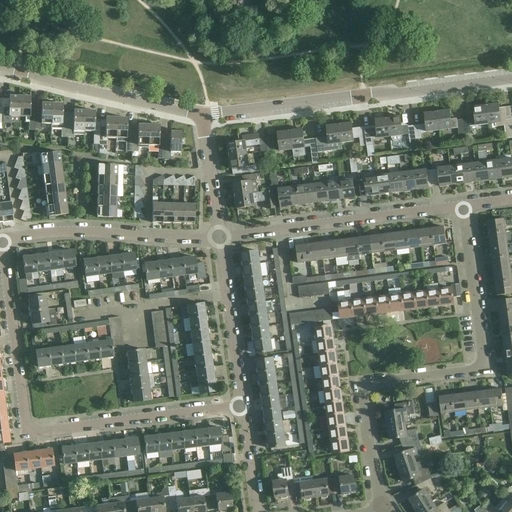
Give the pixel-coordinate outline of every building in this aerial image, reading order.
[(2,123),(19,124),(19,117),(19,96),(9,96),(9,108),(3,108),(2,123)] [(29,131),(35,131),(35,115),(30,115),(30,96),(19,96),(19,117),(25,117),(25,123),(29,123),(29,131)] [(35,131),(41,131),(41,129),(46,129),(46,124),(51,124),(52,103),(41,103),(40,115),(35,115),(35,131)] [(61,138),(67,138),(67,122),(62,122),(62,104),(52,103),(51,124),(51,129),(61,129),(61,138)] [(504,126),(506,139),(511,137),(511,115),(511,106),(499,108),(498,104),(486,106),(489,124),(495,123),(495,127),(504,126)] [(462,119),(464,133),(470,132),(470,126),(489,124),(486,106),(473,107),(474,114),(470,117),(470,116),(469,116),(468,117),(467,117),(468,119),(462,119)] [(67,138),(73,138),(73,135),(84,135),(84,131),(83,131),(84,111),(73,110),(73,123),(67,122),(67,138)] [(457,128),(458,134),(464,133),(462,119),(457,120),(457,119),(451,119),(450,110),(437,112),(439,130),(452,129),(457,128)] [(96,154),(99,155),(99,129),(94,129),(94,111),(84,111),(83,131),(84,131),(93,132),(93,145),(94,145),(94,150),(96,151),(96,154)] [(414,126),(416,140),(422,139),(421,132),(439,130),(437,112),(425,113),(426,124),(414,126)] [(99,155),(114,157),(115,154),(107,152),(107,138),(115,138),(116,118),(105,117),(105,129),(99,129),(99,155)] [(395,143),(397,143),(400,142),(401,139),(402,136),(402,135),(403,135),(408,134),(409,140),(416,140),(414,126),(402,127),(400,117),(388,118),(390,137),(391,137),(391,138),(392,141),(395,143)] [(116,118),(115,138),(116,138),(116,142),(125,142),(125,152),(131,152),(132,136),(126,136),(127,118),(116,118)] [(376,126),(370,126),(372,139),(378,138),(390,137),(388,118),(375,120),(376,126)] [(365,127),(352,128),(352,123),(339,124),(342,143),(354,141),(354,139),(359,138),(360,147),(367,146),(365,127)] [(132,136),(131,152),(138,152),(138,147),(148,148),(148,125),(138,124),(137,136),(132,136)] [(322,138),(316,138),(318,152),(342,149),(342,143),(340,130),(339,124),(327,126),(328,138),(322,138)] [(148,148),(148,149),(158,150),(157,159),(164,159),(164,144),(159,144),(159,125),(148,125),(148,148)] [(365,127),(367,146),(373,145),(370,126),(365,127)] [(310,147),(312,164),(319,163),(317,152),(318,152),(316,138),(304,140),(303,130),(290,131),(292,149),(305,148),(310,147)] [(164,159),(170,159),(170,157),(173,157),(174,155),(174,152),(180,153),(181,132),(170,131),(169,144),(164,144),(164,159)] [(292,149),(290,131),(277,133),(280,151),(292,149)] [(227,143),(228,156),(247,154),(246,147),(260,145),(261,152),(268,151),(266,138),(261,139),(260,134),(243,136),(244,141),(227,143)] [(273,137),(266,138),(268,151),(274,150),(273,137)] [(40,154),(41,164),(61,162),(60,152),(40,154)] [(247,154),(228,156),(230,169),(232,169),(233,174),(255,171),(254,165),(248,166),(247,154)] [(373,156),(361,157),(362,165),(374,164),(373,156)] [(394,156),(387,157),(388,164),(388,165),(400,164),(399,156),(394,156)] [(511,159),(511,156),(499,158),(499,160),(502,179),(511,177),(511,159),(511,158),(511,159)] [(14,168),(18,170),(19,168),(24,167),(23,157),(18,157),(14,168)] [(349,159),(351,173),(358,172),(357,163),(356,158),(349,159)] [(487,162),(489,180),(502,179),(499,160),(487,162)] [(41,164),(43,174),(62,173),(61,162),(41,164)] [(475,163),(477,182),(489,180),(487,162),(475,163)] [(463,165),(465,183),(477,182),(475,163),(463,165)] [(97,175),(117,176),(117,165),(98,165),(97,175)] [(450,166),(452,185),(465,183),(463,165),(450,166)] [(139,176),(141,178),(145,176),(140,166),(135,166),(135,176),(139,176)] [(440,185),(440,186),(452,185),(450,166),(438,168),(438,169),(432,170),(434,185),(440,185)] [(15,179),(19,180),(20,180),(21,178),(25,177),(24,167),(19,168),(18,170),(15,179)] [(414,171),(416,190),(429,188),(428,186),(434,185),(432,170),(426,171),(426,170),(414,171)] [(280,201),(281,207),(293,205),(291,187),(279,189),(276,171),(270,172),(272,189),(272,191),(274,202),(280,201)] [(401,173),(404,191),(416,190),(414,171),(401,173)] [(43,174),(44,185),(64,183),(62,173),(43,174)] [(389,174),(391,193),(404,191),(401,173),(389,174)] [(232,184),(234,196),(258,193),(256,181),(257,180),(256,174),(240,176),(241,182),(232,184)] [(377,176),(379,194),(391,193),(389,174),(377,176)] [(97,185),(116,186),(117,176),(97,175),(97,185)] [(152,185),(163,185),(163,181),(165,179),(163,175),(153,180),(152,185)] [(163,185),(173,186),(174,181),(175,180),(173,175),(165,179),(163,181),(163,185)] [(140,188),(140,189),(145,187),(141,178),(139,176),(135,176),(134,186),(139,186),(140,188)] [(173,186),(184,186),(184,182),(186,181),(186,180),(184,176),(175,180),(174,181),(173,186)] [(184,186),(195,186),(195,182),(197,181),(194,176),(186,180),(186,181),(184,182),(184,186)] [(358,178),(360,197),(379,194),(377,176),(364,178),(358,178)] [(16,189),(21,191),(21,189),(27,188),(25,177),(21,178),(20,180),(19,180),(20,180),(16,189)] [(340,181),(343,199),(355,197),(353,179),(340,181)] [(328,182),(330,200),(343,199),(340,181),(328,182)] [(315,184),(318,202),(330,200),(328,182),(315,184)] [(44,185),(45,195),(65,193),(64,183),(44,185)] [(303,185),(306,204),(318,202),(315,184),(303,185)] [(97,196),(116,197),(116,186),(97,185),(97,196)] [(291,187),(293,205),(306,204),(303,185),(291,187)] [(140,199),(144,197),(140,189),(140,188),(139,186),(134,186),(134,197),(139,197),(140,199)] [(18,199),(22,201),(23,199),(28,198),(27,188),(21,189),(21,191),(18,199)] [(266,201),(268,210),(275,209),(274,202),(272,191),(258,193),(234,196),(236,209),(254,206),(254,203),(266,201)] [(45,195),(47,206),(66,203),(65,193),(45,195)] [(96,206),(116,207),(116,197),(97,196),(96,206)] [(139,209),(140,210),(144,207),(140,199),(139,197),(134,197),(134,207),(138,207),(139,209)] [(151,222),(162,223),(163,203),(162,203),(157,203),(157,197),(152,197),(152,203),(151,222)] [(19,210),(24,211),(24,209),(29,208),(28,198),(23,199),(22,201),(19,210)] [(0,203),(0,206),(2,223),(13,221),(10,202),(0,203)] [(47,206),(48,217),(68,214),(66,203),(47,206)] [(162,223),(172,223),(173,204),(162,203),(163,203),(162,223)] [(172,223),(183,223),(183,204),(173,204),(172,223)] [(183,223),(193,224),(194,204),(183,204),(183,223)] [(116,207),(96,206),(96,217),(115,217),(116,207)] [(138,218),(139,221),(144,218),(140,210),(139,209),(138,207),(134,207),(134,218),(138,218)] [(20,220),(25,222),(26,220),(31,219),(29,208),(24,209),(24,211),(20,220)] [(489,233),(506,231),(504,218),(487,221),(489,233)] [(431,228),(433,246),(446,244),(444,227),(431,228)] [(419,230),(421,247),(433,246),(431,228),(419,230)] [(407,232),(409,249),(421,247),(419,230),(407,232)] [(490,246),(508,243),(506,231),(489,233),(490,246)] [(394,233),(397,251),(409,249),(407,232),(394,233)] [(382,235),(384,252),(397,251),(394,233),(382,235)] [(370,236),(372,254),(384,252),(382,235),(370,236)] [(358,238),(360,255),(372,254),(370,236),(358,238)] [(347,257),(348,262),(360,260),(360,255),(358,238),(346,240),(348,257),(347,257)] [(333,241),(335,259),(347,257),(348,257),(346,240),(333,241)] [(321,243),(323,260),(335,259),(333,241),(321,243)] [(308,245),(311,262),(323,260),(321,243),(308,245)] [(492,258),(509,256),(508,243),(490,246),(492,258)] [(311,262),(308,245),(296,246),(298,264),(311,262)] [(73,250),(60,252),(62,268),(75,267),(73,250)] [(258,251),(242,254),(243,266),(260,264),(258,251)] [(60,252),(48,254),(50,270),(62,268),(60,252)] [(48,254),(35,255),(37,272),(50,270),(48,254)] [(134,254),(121,255),(123,272),(124,277),(136,275),(135,270),(136,270),(134,254)] [(25,273),(26,280),(31,280),(31,273),(37,272),(35,255),(22,257),(24,273),(25,273)] [(121,255),(108,257),(110,273),(123,272),(121,255)] [(509,256),(492,258),(494,270),(511,268),(509,256)] [(108,257),(96,259),(98,275),(110,273),(108,257)] [(196,274),(197,279),(205,278),(203,263),(195,264),(195,257),(182,259),(184,276),(196,274)] [(436,262),(436,266),(449,264),(448,257),(435,258),(435,262),(436,262)] [(85,277),(98,275),(96,259),(83,261),(85,277)] [(182,259),(169,260),(171,277),(184,276),(182,259)] [(169,260),(157,262),(159,279),(171,277),(169,260)] [(146,281),(159,279),(157,262),(144,264),(146,281)] [(374,269),(375,274),(387,272),(386,268),(386,263),(374,265),(374,269)] [(243,266),(245,279),(262,276),(260,264),(243,266)] [(494,270),(495,283),(511,280),(511,274),(511,268),(494,270)] [(245,279),(247,291),(264,289),(262,276),(245,279)] [(18,280),(20,294),(28,293),(26,280),(26,279),(18,280)] [(328,283),(329,293),(333,292),(333,287),(350,285),(349,280),(328,283)] [(497,295),(511,293),(511,280),(495,283),(497,295)] [(439,289),(441,306),(454,304),(453,298),(461,297),(459,284),(451,285),(451,287),(439,289)] [(186,287),(186,290),(186,295),(199,293),(198,285),(186,287)] [(247,291),(249,304),(265,301),(264,289),(247,291)] [(439,289),(427,290),(429,307),(441,306),(439,289)] [(344,291),(338,292),(340,302),(339,302),(341,318),(341,319),(354,317),(352,300),(351,300),(350,290),(344,291)] [(427,290),(414,292),(416,309),(429,307),(427,290)] [(414,292),(402,294),(404,311),(416,309),(414,292)] [(27,299),(30,312),(46,309),(44,296),(44,293),(27,296),(28,298),(27,299)] [(402,294),(389,295),(391,312),(404,311),(402,294)] [(389,295),(377,297),(379,314),(391,312),(389,295)] [(377,297),(364,298),(366,316),(379,314),(377,297)] [(364,298),(352,300),(354,317),(366,316),(364,298)] [(511,298),(497,301),(499,314),(511,311),(511,298)] [(86,307),(85,300),(73,301),(74,309),(86,307)] [(249,304),(250,316),(267,314),(265,301),(249,304)] [(203,304),(187,306),(188,319),(205,316),(203,304)] [(32,324),(32,328),(57,325),(54,308),(46,309),(30,312),(32,324)] [(501,326),(511,324),(511,311),(499,314),(501,326)] [(250,316),(252,328),(269,326),(267,314),(250,316)] [(205,316),(188,319),(189,324),(190,331),(207,329),(205,316)] [(109,325),(120,324),(120,317),(108,318),(109,321),(109,325)] [(109,325),(109,321),(95,322),(96,328),(96,327),(97,336),(106,335),(105,326),(109,326),(109,325)] [(315,333),(317,341),(333,339),(331,326),(330,321),(327,321),(323,321),(324,327),(315,328),(310,329),(311,334),(315,333)] [(153,331),(165,329),(164,322),(152,324),(153,331)] [(502,338),(511,336),(511,324),(501,326),(502,338)] [(252,328),(254,341),(271,338),(269,326),(252,328)] [(190,331),(192,344),(208,341),(207,329),(190,331)] [(504,350),(511,348),(511,336),(502,338),(504,350)] [(254,341),(256,354),(272,351),(272,345),(271,338),(254,341)] [(317,341),(318,354),(335,351),(333,339),(317,341)] [(111,340),(98,342),(100,359),(113,357),(111,343),(111,340)] [(192,344),(194,356),(210,354),(208,341),(192,344)] [(98,342),(85,344),(88,360),(100,359),(98,342)] [(37,367),(50,365),(48,349),(47,344),(42,345),(42,349),(35,350),(37,367)] [(85,344),(73,345),(75,362),(88,360),(85,344)] [(73,345),(60,347),(63,364),(75,362),(73,345)] [(60,347),(48,349),(50,365),(63,364),(60,347)] [(127,352),(129,364),(146,362),(144,349),(127,352)] [(318,354),(320,366),(337,364),(335,351),(318,354)] [(194,356),(195,368),(212,366),(210,354),(194,356)] [(257,360),(258,373),(275,371),(273,358),(257,360)] [(129,364),(130,377),(147,375),(146,362),(129,364)] [(321,372),(322,379),(339,376),(337,364),(320,366),(311,368),(311,374),(321,372)] [(195,368),(197,381),(214,378),(212,366),(195,368)] [(258,373),(260,386),(277,383),(275,371),(258,373)] [(162,374),(163,386),(167,385),(172,384),(170,372),(165,372),(165,373),(162,374)] [(132,389),(149,387),(154,386),(152,374),(147,375),(130,377),(132,389)] [(322,379),(324,391),(340,389),(339,376),(322,379)] [(198,387),(199,394),(215,391),(214,378),(197,381),(189,382),(190,388),(198,387)] [(260,386),(262,398),(278,396),(277,383),(260,386)] [(149,387),(154,387),(154,386),(149,387),(132,389),(133,402),(151,400),(149,387)] [(508,411),(507,406),(507,400),(506,395),(503,396),(502,388),(489,390),(491,408),(504,406),(505,412),(508,411)] [(324,391),(325,404),(342,401),(340,389),(324,391)] [(477,392),(479,409),(491,408),(489,390),(477,392)] [(464,393),(467,411),(479,409),(477,392),(464,393)] [(452,395),(454,412),(467,411),(464,393),(452,395)] [(454,412),(452,395),(439,397),(442,414),(454,412)] [(262,398),(264,411),(280,408),(278,396),(262,398)] [(325,404),(327,416),(344,414),(342,401),(325,404)] [(412,402),(399,404),(400,410),(386,412),(388,426),(405,423),(410,422),(409,415),(414,414),(412,402)] [(264,411),(266,423),(282,421),(280,408),(264,411)] [(327,416),(329,429),(346,426),(344,414),(327,416)] [(0,417),(0,430),(8,429),(7,417),(0,417)] [(282,421),(266,423),(267,436),(284,433),(290,432),(288,420),(282,421)] [(405,423),(388,426),(390,440),(406,438),(408,444),(419,441),(418,438),(416,429),(406,431),(406,430),(405,423)] [(329,429),(331,441),(347,439),(346,426),(329,429)] [(220,444),(221,453),(230,452),(228,436),(220,437),(219,428),(206,429),(208,446),(220,444)] [(0,451),(5,451),(4,443),(10,442),(8,429),(0,430),(0,451)] [(206,429),(194,431),(196,447),(208,446),(206,429)] [(194,431),(181,433),(183,449),(196,447),(194,431)] [(181,433),(169,434),(171,451),(183,449),(181,433)] [(269,449),(286,446),(284,433),(267,436),(269,449)] [(169,434),(156,436),(158,452),(171,451),(169,434)] [(145,454),(158,452),(156,436),(143,438),(145,454)] [(126,456),(127,462),(133,461),(133,455),(139,455),(137,438),(124,440),(126,456)] [(333,454),(349,452),(347,439),(331,441),(333,454)] [(395,456),(400,469),(415,464),(415,463),(413,457),(419,455),(418,454),(423,453),(420,444),(425,443),(424,439),(419,441),(408,444),(410,451),(395,456)] [(124,440),(112,442),(114,458),(126,456),(124,440)] [(112,442),(99,443),(101,459),(102,468),(109,468),(107,459),(114,458),(112,442)] [(99,443),(86,445),(89,461),(101,459),(99,443)] [(86,445),(74,446),(76,463),(89,461),(86,445)] [(63,464),(76,463),(74,446),(61,448),(63,464)] [(51,450),(38,451),(40,468),(53,466),(51,450)] [(38,451),(26,453),(28,469),(40,468),(38,451)] [(14,469),(15,475),(16,477),(28,475),(28,469),(26,453),(13,454),(13,457),(14,463),(14,469)] [(210,461),(210,466),(233,463),(232,454),(222,455),(223,459),(210,461)] [(419,478),(420,484),(431,479),(432,480),(440,476),(438,473),(430,476),(428,467),(422,469),(420,461),(415,463),(415,464),(400,469),(404,482),(419,478)] [(200,469),(186,471),(187,479),(201,478),(200,469)] [(287,497),(289,496),(288,495),(295,494),(293,479),(292,469),(282,470),(283,475),(278,476),(279,481),(273,482),(275,498),(281,497),(281,500),(287,499),(287,497)] [(344,494),(344,496),(350,495),(350,493),(356,492),(354,475),(340,477),(334,478),(336,493),(342,492),(342,494),(344,494)] [(304,500),(304,501),(311,500),(311,499),(316,498),(314,481),(313,476),(293,479),(295,494),(301,493),(302,500),(304,500)] [(321,497),(322,499),(328,498),(328,496),(329,496),(329,494),(336,493),(334,478),(327,479),(314,481),(316,498),(321,497)] [(410,499),(417,510),(431,501),(428,496),(436,490),(433,484),(432,480),(431,479),(420,484),(422,491),(410,499)] [(17,486),(18,492),(18,493),(27,492),(26,485),(17,486)] [(191,511),(189,498),(183,499),(183,493),(178,491),(175,491),(175,486),(167,487),(171,511),(177,510),(177,511),(191,511)] [(508,502),(511,505),(511,486),(511,488),(510,487),(501,498),(507,503),(508,502)] [(164,511),(165,511),(171,511),(167,487),(164,487),(160,493),(156,494),(156,497),(150,498),(151,511),(164,511)] [(188,491),(189,498),(191,511),(205,511),(212,511),(209,496),(208,488),(204,489),(188,491)] [(219,511),(223,511),(224,511),(231,510),(229,493),(216,494),(216,495),(209,496),(212,511),(218,510),(218,511),(219,511)] [(70,511),(70,509),(57,511),(55,496),(47,497),(49,508),(50,508),(50,511),(70,511)] [(128,496),(109,499),(110,503),(110,511),(131,511),(130,501),(129,502),(128,496)] [(110,511),(110,503),(109,503),(109,498),(101,499),(102,504),(96,505),(97,506),(90,507),(90,511),(110,511)] [(151,511),(150,498),(136,500),(136,501),(130,501),(131,511),(151,511)] [(417,510),(418,511),(450,511),(444,502),(436,508),(431,501),(417,510)] [(511,511),(511,505),(508,502),(507,503),(499,511),(487,502),(484,506),(491,511),(511,511)]
